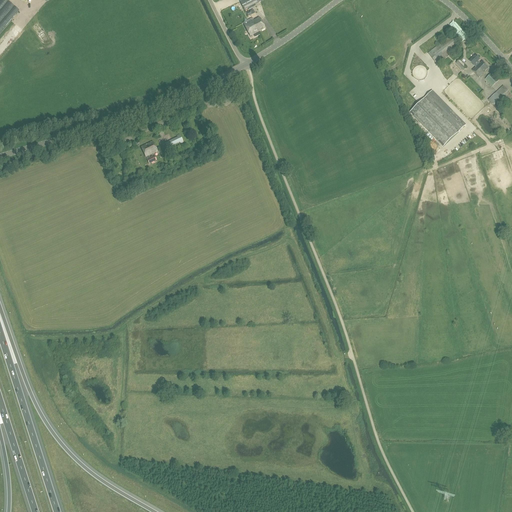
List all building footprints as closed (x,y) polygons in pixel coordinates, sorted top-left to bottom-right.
[(0,33),(19,11),(5,0),(0,0),(0,1),(0,33)] [(244,10),(263,0),(243,0),(240,2),(244,10)] [(260,18),(253,21),(259,32),(265,29),(260,18)] [(254,34),(255,36),(257,35),(256,33),(259,32),(253,21),(251,22),(246,25),(244,26),(250,36),(254,34)] [(451,35),(428,53),(437,65),(460,47),(451,35)] [(474,65),(476,67),(480,63),(478,61),(480,59),(476,55),(469,61),(474,65)] [(459,60),(456,63),(463,71),(467,67),(459,60)] [(480,63),(476,67),(472,71),(479,78),(484,73),(483,73),(484,72),(488,68),(482,62),(480,63)] [(492,86),(499,80),(492,72),(485,79),(492,86)] [(488,100),(497,109),(498,110),(511,96),(511,94),(503,85),(488,100)] [(432,91),(410,112),(444,147),(466,125),(432,91)] [(168,149),(180,143),(178,137),(165,143),(168,149)] [(150,158),(148,156),(157,151),(152,141),(141,147),(146,157),(147,160),(150,158)]
